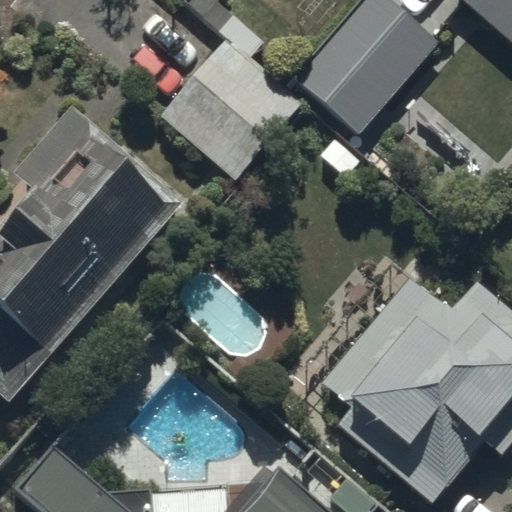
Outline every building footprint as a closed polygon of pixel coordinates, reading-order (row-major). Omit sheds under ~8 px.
[(370,0),(295,86),(358,141),(438,49),(382,0),(370,0)] [(511,0),(452,0),(511,51),(511,0)] [(300,113),(225,49),(161,123),(236,188),(300,113)] [(0,402),(10,411),(184,212),(72,114),(14,180),(33,197),(0,234),(0,402)] [(338,434),(432,511),(481,454),(483,451),(501,465),(511,452),(511,319),(477,291),(451,322),(410,287),(323,392),(352,417),(338,434)] [(105,493),(50,446),(12,486),(41,511),(330,511),(277,464),(233,511),(152,511),(151,490),(105,493)]
